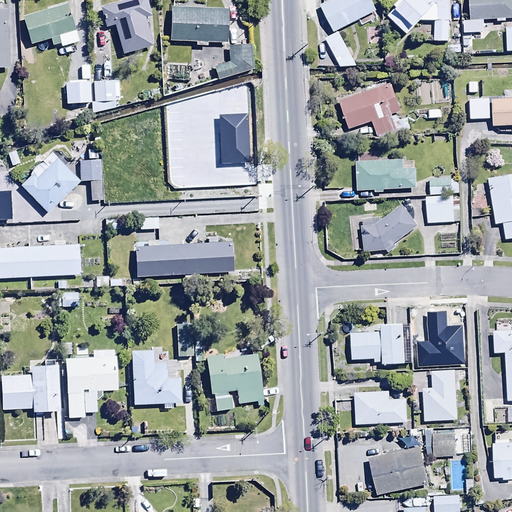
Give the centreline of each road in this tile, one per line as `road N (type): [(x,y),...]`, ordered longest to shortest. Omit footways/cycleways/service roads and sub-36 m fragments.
road 1 (residential): [(0,469),(304,453)]
road 2 (tertiary): [(294,288),(280,0)]
road 3 (residential): [(511,282),(294,288)]
road 4 (tertiary): [(304,453),(294,288)]
